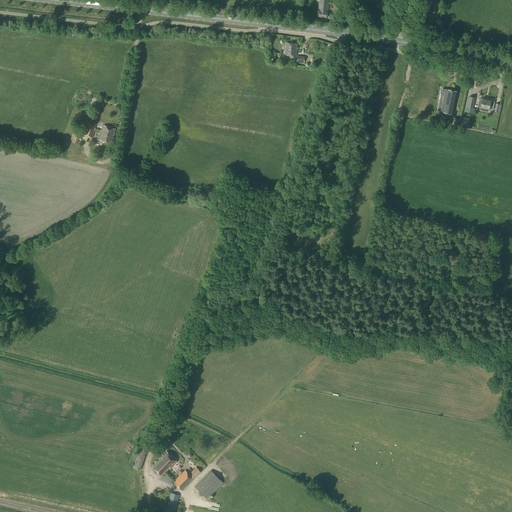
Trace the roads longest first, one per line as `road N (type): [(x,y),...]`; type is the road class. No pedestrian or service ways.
road 1 (track): [(207,295),(225,225),(208,207),(154,194),(109,163),(142,11)]
road 2 (primary): [(398,42),(47,0)]
road 3 (track): [(207,295),(254,284),(267,266),(344,34)]
road 4 (track): [(152,511),(147,473),(207,295)]
